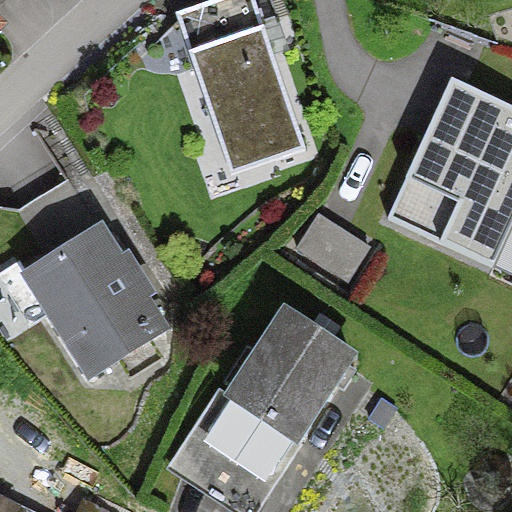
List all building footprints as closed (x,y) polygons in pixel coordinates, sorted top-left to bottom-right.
[(246,0),(221,0),(170,17),(225,178),(299,152),(246,0)] [(511,211),(511,115),(446,87),(387,222),(488,266),(511,211)] [(359,281),(381,246),(330,214),(308,249),(359,281)] [(94,231),(91,232),(20,277),(84,378),(158,331),(138,299),(144,295),(120,259),(114,263),(94,231)] [(279,314),(224,399),(290,441),(345,358),(279,314)]
